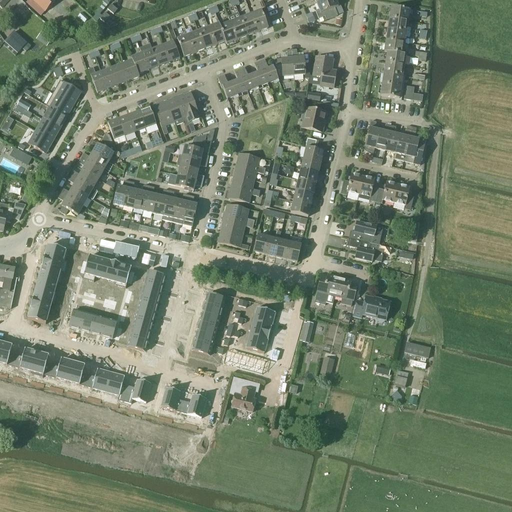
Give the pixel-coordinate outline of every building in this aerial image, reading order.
[(31,0),(45,12),(55,0),(31,0)] [(334,0),(326,0),(316,4),(319,11),(315,12),(319,20),(325,18),(326,21),(338,16),(335,9),(338,8),(334,0)] [(391,8),(389,19),(408,23),(410,11),(391,8)] [(250,16),(257,33),(268,29),(261,11),(250,16)] [(82,13),(78,17),(84,23),(88,19),(82,13)] [(230,23),(229,23),(236,41),(246,37),(240,20),(237,14),(228,18),(230,23)] [(240,20),(246,37),(257,33),(250,16),(240,20)] [(408,23),(389,19),(387,30),(406,33),(408,23)] [(226,45),(236,41),(229,23),(220,27),(225,42),(226,45)] [(219,24),(208,29),(214,46),(225,42),(220,27),(219,24)] [(204,50),(214,46),(208,29),(197,33),(204,50)] [(43,30),(36,40),(47,48),(54,37),(43,30)] [(406,33),(387,30),(386,42),(404,44),(406,33)] [(5,43),(18,55),(22,50),(26,53),(31,47),(14,32),(5,43)] [(194,54),(204,50),(197,33),(187,37),(194,54)] [(184,58),(194,54),(187,37),(177,40),(184,58)] [(404,44),(386,42),(384,53),(387,53),(403,55),(404,44)] [(173,43),(163,47),(169,63),(179,59),(173,43)] [(148,72),(158,68),(152,51),(149,45),(139,48),(141,55),(148,72)] [(158,68),(169,63),(163,47),(152,51),(158,68)] [(283,78),(293,77),(291,51),(287,51),(287,60),(281,60),(283,78)] [(293,77),(301,76),(304,76),(304,80),(309,80),(311,68),(304,69),(303,58),(297,59),(296,51),(291,51),(293,77)] [(406,55),(403,55),(387,53),(385,64),(404,66),(406,55)] [(131,59),(132,62),(137,76),(138,75),(148,72),(141,55),(131,59)] [(332,61),(316,58),(313,78),(320,79),(319,87),(333,89),(336,72),(331,72),(332,61)] [(264,61),(254,65),(257,74),(253,76),(257,88),(278,80),(273,68),(268,70),(264,61)] [(139,78),(138,75),(137,76),(132,62),(122,66),(128,82),(139,78)] [(402,78),(404,66),(385,64),(383,75),(402,78)] [(118,86),(128,82),(122,66),(112,70),(118,86)] [(63,77),(59,69),(53,71),(57,79),(63,77)] [(97,94),(107,90),(101,74),(96,76),(93,69),(88,71),(97,94)] [(237,82),(233,84),(237,96),(257,88),(253,76),(248,78),(244,69),(234,73),(237,82)] [(107,90),(118,86),(112,70),(101,74),(107,90)] [(402,78),(383,75),(380,97),(399,100),(402,78)] [(237,96),(233,84),(228,86),(224,77),(217,79),(221,90),(223,90),(227,100),(237,96)] [(60,81),(52,95),(74,106),(81,92),(60,81)] [(406,87),(403,100),(422,103),(423,96),(413,94),(414,89),(406,87)] [(178,98),(188,127),(193,125),(192,122),(200,119),(198,115),(198,114),(191,93),(178,98)] [(308,94),(307,101),(319,103),(320,96),(308,94)] [(52,95),(46,107),(48,108),(67,118),(74,106),(52,95)] [(178,98),(166,103),(173,124),(175,128),(184,124),(185,128),(188,127),(178,98)] [(21,101),(18,105),(28,110),(30,106),(21,101)] [(166,103),(153,108),(164,136),(168,134),(165,127),(173,124),(166,103)] [(48,108),(42,120),(61,131),(67,118),(48,108)] [(150,109),(139,113),(145,129),(156,125),(150,109)] [(323,127),(322,126),(325,114),(308,110),(305,123),(303,122),(301,129),(322,134),(323,127)] [(135,133),(145,129),(139,113),(129,117),(135,133)] [(124,137),(135,133),(129,117),(118,121),(124,137)] [(42,120),(36,132),(55,142),(61,131),(42,120)] [(124,137),(118,121),(107,125),(114,141),(116,146),(126,142),(124,137)] [(377,140),(379,131),(374,130),(376,123),(371,122),(369,129),(365,147),(364,151),(368,154),(373,155),(375,150),(377,140)] [(384,132),(379,131),(377,140),(375,150),(384,152),(390,127),(385,126),(384,132)] [(394,154),(398,136),(394,135),(396,128),(390,127),(384,152),(394,154)] [(403,163),(410,131),(405,130),(403,137),(398,136),(394,154),(395,154),(393,160),(403,163)] [(416,133),(410,131),(403,163),(420,167),(425,143),(419,142),(419,141),(414,140),(416,133)] [(36,132),(28,146),(47,156),(55,142),(36,132)] [(94,150),(92,155),(108,164),(115,152),(109,137),(105,135),(99,146),(91,141),(88,146),(94,150)] [(184,147),(182,157),(207,163),(208,158),(202,156),(203,151),(202,151),(205,137),(196,139),(193,149),(184,147)] [(316,141),(307,139),(306,146),(315,148),(316,141)] [(164,153),(173,155),(175,148),(169,146),(166,148),(164,153)] [(303,159),(321,163),(323,152),(306,148),(303,159)] [(103,172),(108,164),(92,155),(90,158),(83,155),(80,160),(103,172)] [(265,170),(257,169),(259,160),(239,155),(236,166),(264,173),(265,170)] [(25,156),(21,163),(28,166),(31,159),(25,156)] [(177,166),(180,167),(198,172),(199,167),(206,168),(207,163),(182,157),(182,158),(179,157),(177,166)] [(321,163),(303,159),(300,170),(318,174),(321,163)] [(84,168),(82,172),(98,181),(103,172),(80,160),(78,164),(84,168)] [(271,175),(277,176),(280,165),(274,163),(271,175)] [(264,176),(264,173),(236,166),(233,177),(254,182),(256,174),(264,176)] [(197,176),(198,172),(180,167),(177,177),(203,183),(204,178),(197,176)] [(300,170),(298,181),(315,185),(318,174),(300,170)] [(93,190),(98,181),(82,172),(79,176),(73,172),(70,177),(93,190)] [(347,193),(358,196),(362,177),(351,175),(349,183),(343,182),(340,195),(346,197),(347,193)] [(74,186),(72,189),(88,199),(93,201),(98,193),(93,190),(70,177),(68,182),(74,186)] [(203,183),(177,177),(175,187),(193,192),(194,187),(201,188),(203,183)] [(260,192),(252,191),(254,182),(233,177),(231,188),(259,195),(260,192)] [(375,203),(378,190),(373,188),(375,180),(362,177),(358,196),(357,199),(369,202),(375,203)] [(114,190),(115,184),(109,181),(107,186),(114,190)] [(315,185),(298,181),(295,192),(313,196),(315,185)] [(113,206),(123,208),(129,183),(124,182),(122,189),(117,187),(113,206)] [(133,210),(137,192),(133,191),(134,184),(129,183),(123,208),(133,210)] [(382,201),(394,204),(398,186),(386,183),(384,191),(378,190),(375,203),(381,205),(382,201)] [(143,213),(149,188),(143,186),(142,193),(137,192),(133,210),(143,213)] [(398,186),(394,204),(405,207),(404,210),(410,212),(413,198),(408,197),(410,188),(398,186)] [(153,215),(157,197),(153,196),(154,189),(149,188),(143,213),(153,215)] [(258,198),(259,195),(231,188),(228,200),(249,205),(251,196),(258,198)] [(60,195),(82,208),(88,199),(72,189),(69,194),(63,190),(60,195)] [(163,217),(169,192),(163,191),(162,198),(157,197),(153,215),(163,217)] [(162,221),(172,224),(177,201),(173,200),(174,193),(169,192),(163,217),(162,221)] [(313,196),(295,192),(293,203),(310,207),(313,196)] [(82,208),(60,195),(58,199),(64,203),(61,207),(62,208),(59,213),(65,217),(68,211),(77,217),(82,208)] [(182,226),(183,222),(188,197),(183,196),(182,203),(177,201),(172,224),(182,226)] [(183,222),(193,224),(197,206),(192,205),(194,198),(188,197),(183,222)] [(308,218),(310,207),(293,203),(290,214),(308,218)] [(0,232),(2,233),(5,223),(10,224),(11,220),(19,221),(26,206),(15,204),(14,210),(8,209),(8,207),(0,205),(0,232)] [(254,222),(246,221),(249,211),(227,206),(224,219),(254,225),(254,222)] [(102,215),(100,218),(101,218),(106,221),(107,218),(108,212),(109,210),(105,208),(102,215)] [(253,230),(254,225),(224,219),(221,231),(243,236),(245,228),(253,230)] [(120,228),(127,230),(128,223),(121,221),(120,228)] [(350,232),(348,240),(378,247),(380,237),(374,236),(376,227),(356,223),(354,233),(350,232)] [(138,233),(148,235),(150,229),(140,227),(138,233)] [(150,229),(148,235),(158,237),(159,231),(150,229)] [(243,236),(221,231),(217,244),(247,251),(248,247),(241,245),(243,236)] [(253,253),(264,256),(268,238),(257,236),(253,253)] [(279,241),(268,238),(264,256),(275,258),(279,241)] [(379,250),(379,249),(379,248),(369,245),(369,244),(378,247),(348,240),(346,247),(357,250),(355,260),(371,263),(372,261),(380,263),(383,251),(379,250)] [(290,244),(279,241),(275,258),(286,261),(290,244)] [(301,246),(290,244),(286,261),(297,263),(301,246)] [(405,251),(404,252),(413,254),(415,246),(410,245),(406,245),(405,251)] [(40,248),(38,258),(57,262),(59,252),(40,248)] [(92,257),(88,272),(97,275),(101,259),(92,257)] [(38,258),(36,267),(55,272),(57,262),(38,258)] [(101,259),(97,275),(107,277),(111,262),(101,259)] [(111,262),(107,277),(117,279),(120,264),(111,262)] [(120,264),(117,279),(125,281),(128,266),(120,264)] [(0,283),(4,284),(2,291),(0,290),(0,308),(3,309),(6,309),(7,305),(7,303),(7,301),(8,299),(8,296),(9,293),(10,289),(11,285),(12,279),(13,275),(14,270),(0,267),(0,283)] [(36,267),(33,277),(53,282),(55,272),(36,267)] [(149,273),(146,283),(162,288),(165,278),(149,273)] [(332,305),(334,298),(339,278),(328,276),(327,278),(327,279),(324,288),(319,287),(316,297),(314,304),(324,306),(325,303),(332,305)] [(33,277),(30,290),(50,294),(53,282),(33,277)] [(339,278),(334,298),(342,299),(340,305),(352,308),(355,296),(357,286),(352,285),(352,282),(339,278)] [(146,283),(143,292),(159,297),(162,288),(146,283)] [(30,290),(28,302),(47,306),(50,294),(30,290)] [(143,292),(140,301),(157,306),(159,297),(143,292)] [(207,296),(205,305),(222,309),(224,301),(207,296)] [(390,304),(365,298),(364,304),(357,302),(353,318),(360,319),(361,316),(377,319),(377,321),(378,324),(382,325),(384,324),(384,321),(385,321),(390,304)] [(140,301),(138,311),(154,315),(157,306),(140,301)] [(28,302),(25,314),(44,318),(47,306),(28,302)] [(205,305),(203,314),(219,319),(222,309),(205,305)] [(257,310),(254,322),(271,326),(274,314),(257,310)] [(138,311),(135,320),(152,324),(154,315),(138,311)] [(71,325),(70,329),(80,332),(85,314),(74,312),(71,325)] [(25,314),(23,324),(42,328),(44,318),(25,314)] [(85,314),(80,332),(90,334),(95,317),(85,314)] [(203,314),(200,324),(217,328),(219,319),(203,314)] [(95,317),(90,334),(101,337),(105,320),(95,317)] [(105,320),(101,337),(112,340),(116,323),(105,320)] [(135,320),(132,329),(149,334),(152,324),(135,320)] [(254,322),(250,336),(267,340),(271,326),(254,322)] [(306,323),(301,343),(309,345),(313,325),(306,323)] [(200,324),(198,333),(214,337),(217,328),(200,324)] [(132,329),(130,338),(146,343),(149,334),(132,329)] [(198,333),(195,342),(212,347),(214,337),(198,333)] [(250,336),(246,351),(263,355),(267,340),(250,336)] [(130,338),(127,347),(144,352),(146,343),(130,338)] [(195,342),(193,352),(209,357),(212,347),(195,342)] [(146,359),(156,362),(160,346),(150,343),(146,359)] [(0,344),(0,364),(13,368),(16,360),(9,358),(12,347),(0,344)] [(404,355),(428,360),(431,350),(407,344),(404,355)] [(16,360),(13,368),(31,373),(37,354),(25,351),(22,362),(16,360)] [(37,354),(31,373),(30,376),(43,379),(44,377),(49,378),(52,370),(46,368),(48,358),(37,354)] [(324,358),(320,375),(330,377),(334,361),(324,358)] [(261,367),(228,359),(226,369),(258,377),(261,367)] [(52,370),(49,378),(68,383),(73,364),(62,361),(59,372),(52,370)] [(73,364),(68,383),(86,388),(88,379),(82,378),(85,367),(73,364)] [(375,374),(389,377),(391,369),(377,366),(375,374)] [(88,379),(86,388),(106,393),(111,375),(97,371),(94,381),(88,379)] [(111,375),(106,393),(119,397),(117,402),(124,404),(128,390),(121,389),(124,378),(111,375)] [(255,393),(247,391),(249,384),(233,380),(230,395),(234,396),(231,409),(252,414),(255,401),(253,400),(255,393)] [(128,390),(124,404),(132,406),(133,401),(146,404),(151,385),(137,381),(134,392),(128,390)] [(207,400),(213,403),(218,390),(211,388),(207,400)] [(166,389),(161,409),(182,414),(184,406),(177,404),(180,393),(166,389)] [(184,406),(182,414),(201,419),(206,401),(193,397),(190,408),(184,406)]
